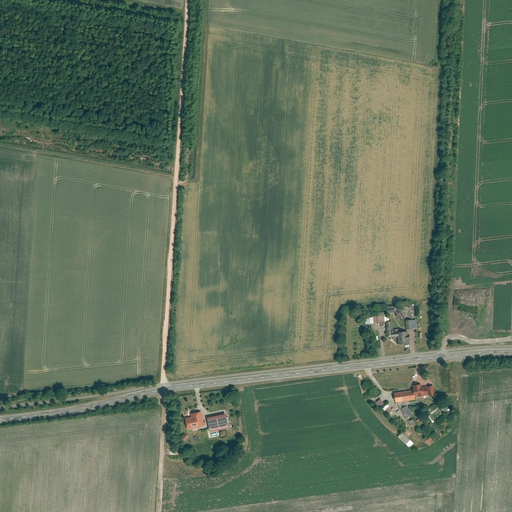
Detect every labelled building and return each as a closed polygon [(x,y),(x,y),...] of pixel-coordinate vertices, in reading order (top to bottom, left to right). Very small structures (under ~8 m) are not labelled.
[(392,321),(386,322),(387,337),(398,336),(397,331),(392,332),(392,321)] [(398,343),(409,343),(408,330),(397,331),(398,336),(398,343)] [(428,395),(427,385),(422,386),(422,384),(413,385),(414,389),(415,396),(428,395)] [(394,391),(395,401),(415,399),(415,396),(414,389),(394,391)] [(379,407),(384,403),(380,399),(376,403),(379,407)] [(440,408),(445,413),(449,408),(445,404),(440,408)] [(406,417),(412,414),(408,405),(401,408),(406,417)] [(186,418),(188,429),(205,426),(202,411),(191,413),(192,417),(186,418)] [(226,413),(207,417),(210,431),(229,427),(226,413)] [(409,448),(414,443),(402,432),(398,437),(409,448)]
